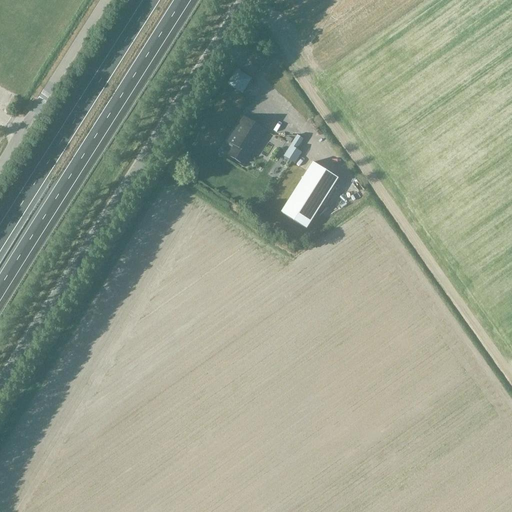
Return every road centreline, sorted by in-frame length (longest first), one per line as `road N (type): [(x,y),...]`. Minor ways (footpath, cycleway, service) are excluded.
road 1 (tertiary): [(0,389),(247,0)]
road 2 (motorway): [(0,287),(182,0)]
road 3 (motorway): [(151,0),(0,237)]
road 4 (unclassified): [(0,164),(104,0)]
road 5 (unknown): [(216,46),(336,167)]
